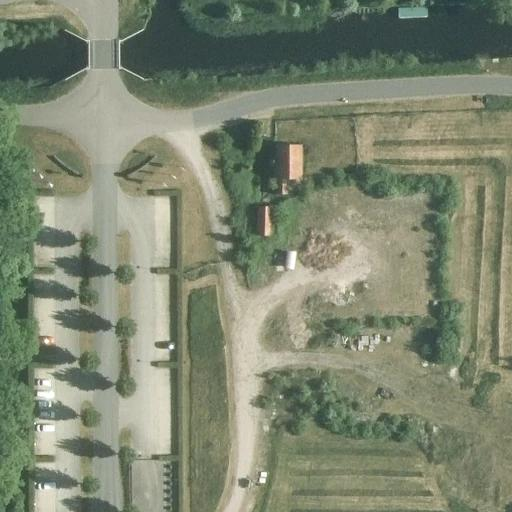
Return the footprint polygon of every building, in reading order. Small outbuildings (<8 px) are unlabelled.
[(299,180),(299,146),(274,146),(274,165),(271,165),(272,180),(274,180),(274,195),(287,194),(286,180),(299,180)] [(318,193),(320,222),(342,220),(341,192),(318,193)] [(256,207),(256,236),(270,236),(270,208),(256,207)] [(277,212),(275,251),(299,252),(300,212),(277,212)] [(343,224),(320,224),(320,236),(343,235),(343,224)] [(341,351),(339,327),(303,328),(304,353),(341,351)] [(384,351),(393,335),(385,330),(376,346),(384,351)] [(262,387),(263,411),(289,410),(287,385),(262,387)] [(374,408),(375,430),(398,429),(397,407),(374,408)]
